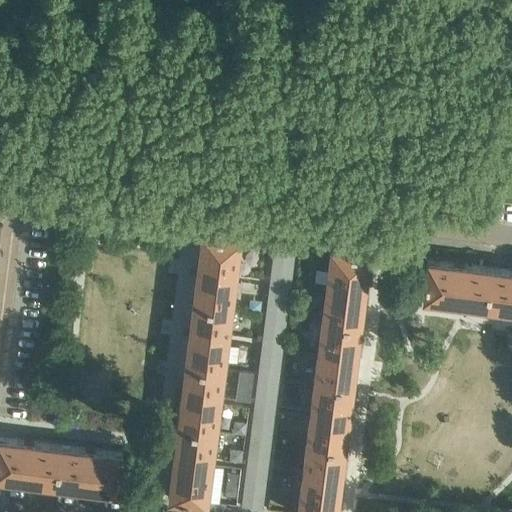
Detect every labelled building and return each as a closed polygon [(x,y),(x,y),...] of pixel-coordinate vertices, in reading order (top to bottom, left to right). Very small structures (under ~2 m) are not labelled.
[(239,236),(202,231),(193,298),(231,302),(239,236)] [(274,240),(271,264),(282,265),(285,241),(274,240)] [(296,243),(285,241),(282,265),(293,266),(296,243)] [(331,247),(322,314),(360,318),(368,252),(331,247)] [(422,297),(485,305),(489,267),(427,259),(422,297)] [(244,482),(254,483),(265,484),(293,266),(282,265),(271,264),(244,482)] [(511,269),(489,267),(485,305),(511,308),(511,269)] [(193,298),(185,364),(223,368),(231,302),(193,298)] [(322,314),(314,380),(352,385),(360,318),(322,314)] [(185,364),(176,430),(214,435),(223,368),(185,364)] [(285,364),(283,375),(306,380),(308,369),(285,364)] [(343,451),(352,385),(314,380),(305,446),(343,451)] [(214,435),(176,430),(168,497),(206,501),(214,435)] [(0,475),(54,482),(59,445),(0,437),(0,475)] [(121,452),(59,445),(54,482),(116,490),(121,452)] [(335,511),(343,451),(305,446),(297,511),(335,511)] [(227,469),(224,495),(236,496),(239,471),(227,469)] [(241,506),(251,507),(254,483),(244,482),(241,506)] [(265,484),(254,483),(251,507),(262,508),(265,484)]
